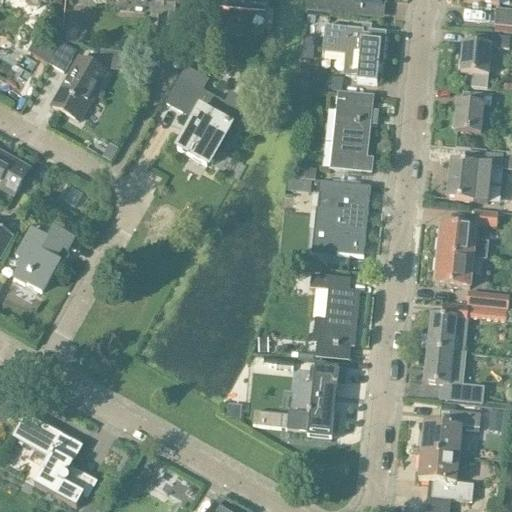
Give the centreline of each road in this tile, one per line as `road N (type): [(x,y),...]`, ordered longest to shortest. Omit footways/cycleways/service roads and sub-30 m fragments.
road 1 (residential): [(374,511),(427,0)]
road 2 (residential): [(37,374),(134,198),(0,121)]
road 3 (residential): [(286,511),(37,374)]
